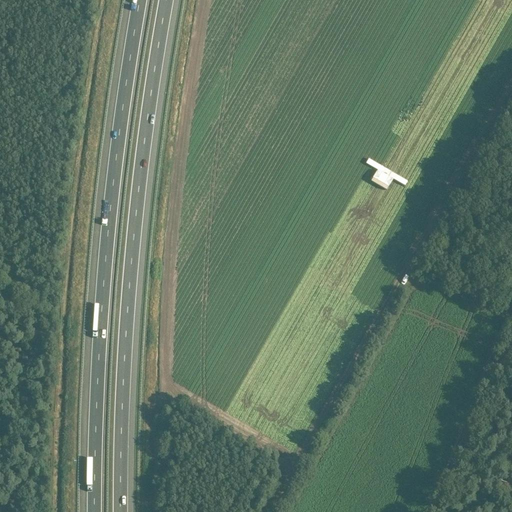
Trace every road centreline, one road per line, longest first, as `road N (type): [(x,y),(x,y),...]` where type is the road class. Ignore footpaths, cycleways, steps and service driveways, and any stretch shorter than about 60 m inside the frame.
road 1 (motorway): [(138,0),(107,194),(91,511)]
road 2 (motorway): [(121,511),(136,209),(166,0)]
road 3 (track): [(273,511),(511,91)]
road 4 (track): [(511,304),(436,511)]
